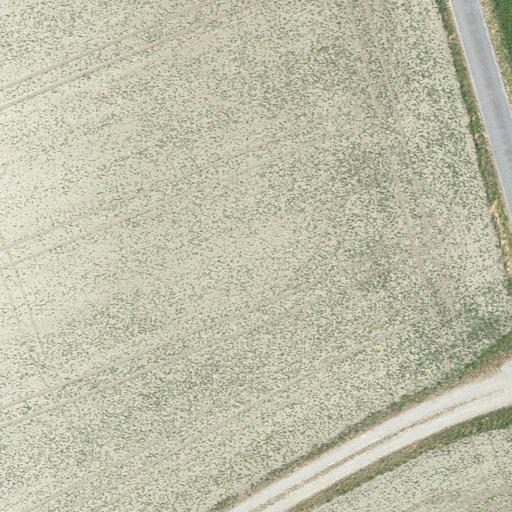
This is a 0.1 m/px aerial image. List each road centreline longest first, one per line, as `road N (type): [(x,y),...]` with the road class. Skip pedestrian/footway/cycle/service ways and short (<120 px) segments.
road 1 (track): [(511,393),(453,411),(277,511)]
road 2 (unclassified): [(473,0),(511,131)]
